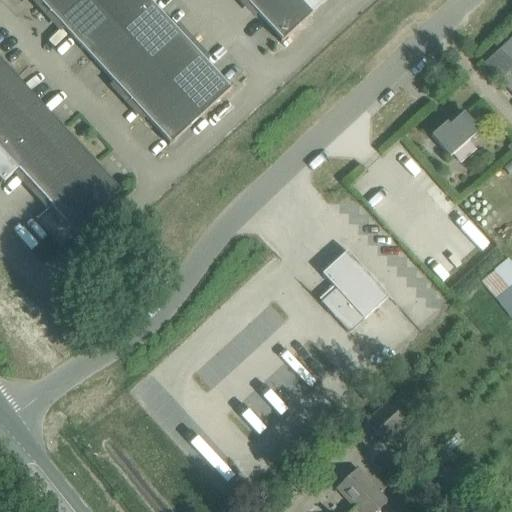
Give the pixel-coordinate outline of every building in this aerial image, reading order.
[(37,0),(48,12),(60,0),(37,0)] [(119,28),(92,0),(60,0),(48,12),(89,56),(119,28)] [(92,0),(119,28),(148,1),(147,0),(92,0)] [(312,14),(299,0),(243,0),(281,41),(280,42),(281,43),(312,14)] [(299,0),(312,14),(327,0),(299,0)] [(189,45),(148,1),(119,28),(159,73),(189,45)] [(89,56),(129,100),(159,73),(119,28),(89,56)] [(511,37),(484,64),(483,64),(511,95),(511,59),(511,60),(511,59),(511,37)] [(229,89),(189,45),(159,73),(200,117),(232,88),(231,87),(229,89)] [(0,61),(0,137),(38,102),(0,61)] [(200,117),(159,73),(129,100),(170,144),(168,145),(169,146),(200,117)] [(79,147),(38,102),(0,137),(0,180),(3,184),(4,183),(3,182),(17,170),(17,171),(18,170),(34,188),(79,147)] [(431,137),(449,158),(479,131),(464,113),(449,126),(446,123),(431,137)] [(35,219),(50,235),(60,246),(85,231),(85,230),(82,232),(79,228),(120,191),(79,147),(34,188),(50,205),(49,206),(50,206),(37,219),(36,218),(35,219)] [(439,188),(430,196),(447,214),(456,206),(439,188)] [(387,298),(346,253),(322,275),(336,290),(321,304),(348,334),(387,298)] [(511,262),(508,257),(479,279),(510,320),(511,319),(511,262)] [(385,405),(365,424),(384,443),(404,424),(385,405)] [(376,511),(387,502),(357,470),(337,489),(355,509),(350,511),(376,511)]
